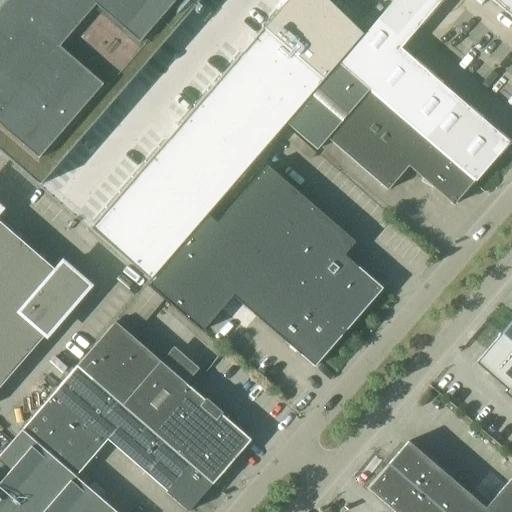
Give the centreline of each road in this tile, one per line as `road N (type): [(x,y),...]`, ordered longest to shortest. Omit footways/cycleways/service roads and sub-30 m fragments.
road 1 (unclassified): [(511,188),(296,439)]
road 2 (unclassified): [(331,472),(511,264)]
road 3 (unknown): [(418,297),(269,156)]
road 4 (unknown): [(511,130),(431,44),(429,32),(457,0)]
road 5 (unknown): [(322,408),(225,323)]
